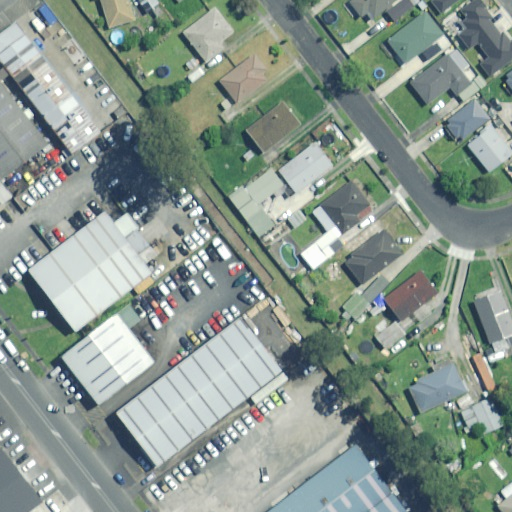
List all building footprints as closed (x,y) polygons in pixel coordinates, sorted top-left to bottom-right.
[(135,21),(128,0),(101,0),(111,28),(135,21)] [(160,5),(156,0),(138,0),(149,14),(160,5)] [(398,0),(355,0),(351,3),(362,18),(368,13),(373,19),(398,0)] [(511,28),(510,29),(490,0),(456,0),(465,13),(454,27),(466,37),(473,29),(484,46),(475,56),(487,66),(511,51),(511,28)] [(234,32),(215,9),(184,33),(207,63),(224,49),(220,43),(234,32)] [(443,35),(425,12),(388,41),(406,64),(443,35)] [(21,34),(0,50),(0,77),(63,158),(97,131),(21,34)] [(472,85),(447,54),(411,84),(429,105),(450,88),(458,97),(472,85)] [(268,71),(255,55),(220,81),(238,104),(267,81),(262,75),(268,71)] [(511,71),(506,77),(508,79),(502,84),(511,96),(511,71)] [(0,178),(44,144),(0,87),(0,178)] [(447,122),(449,124),(445,127),(455,141),(459,138),(462,141),(490,119),(476,100),(447,122)] [(301,125),(283,103),(247,131),(264,153),(301,125)] [(511,154),(511,151),(490,126),(467,145),(490,173),(511,154)] [(333,166),(315,143),(280,172),(297,194),(333,166)] [(285,185),(271,167),(245,188),(259,205),(285,185)] [(371,207),(352,180),(319,205),(342,237),(361,223),(357,217),(371,207)] [(307,220),(299,210),(288,218),(296,228),(307,220)] [(144,275),(96,214),(19,274),(67,336),(144,275)] [(342,248),(329,231),(300,254),(313,270),(342,248)] [(383,232),(351,256),(352,258),(346,263),(363,285),(402,256),(383,232)] [(438,293),(421,272),(385,300),(402,322),(415,312),(423,321),(431,314),(424,305),(438,293)] [(343,307),(334,289),(324,294),(333,312),(343,307)] [(510,348),(506,338),(511,336),(511,320),(502,291),(473,302),(489,344),(493,343),(496,353),(510,348)] [(151,366),(110,314),(53,359),(94,411),(151,366)] [(274,376),(233,323),(109,419),(150,472),(274,376)] [(406,335),(397,323),(377,339),(386,350),(406,335)] [(480,354),(474,357),(491,394),(498,391),(480,354)] [(453,365),(416,382),(417,385),(408,390),(419,415),(466,393),(453,365)] [(504,426),(491,399),(462,413),(468,426),(464,428),(467,434),(481,427),(485,435),(504,426)] [(411,511),(358,443),(269,511),(411,511)] [(0,511),(39,511),(0,460),(0,511)] [(511,511),(511,483),(502,491),(508,499),(498,507),(502,511),(511,511)]
